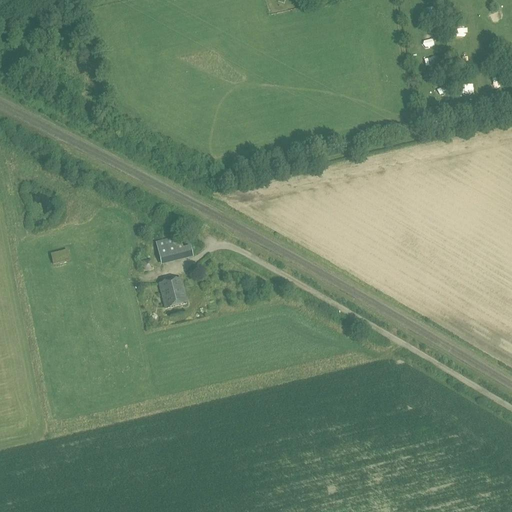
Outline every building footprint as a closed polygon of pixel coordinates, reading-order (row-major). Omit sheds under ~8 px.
[(426,9),(429,18),(438,15),(435,6),(426,9)] [(161,265),(178,261),(174,245),(172,238),(155,243),(161,265)] [(181,243),(174,245),(178,261),(193,257),(190,247),(183,249),(181,243)] [(51,254),(53,265),(70,261),(67,250),(51,254)] [(181,279),(158,285),(165,309),(187,304),(181,279)]
